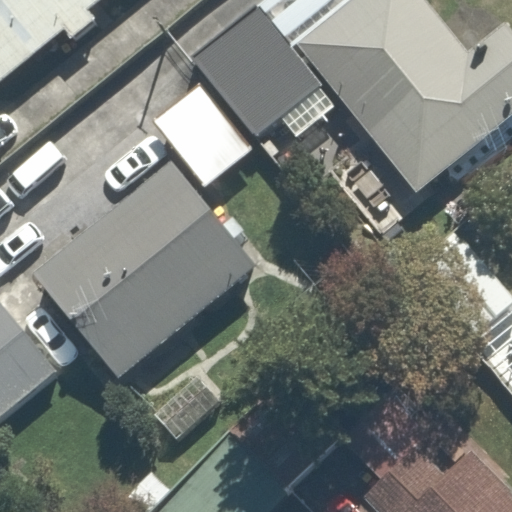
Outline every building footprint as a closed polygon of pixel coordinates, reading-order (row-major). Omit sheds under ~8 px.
[(80,0),(0,0),(0,61),(49,24),(60,40),(92,15),(80,0)] [(420,0),(342,0),(293,40),(261,0),(199,0),(162,30),(196,73),(145,113),(203,186),(253,146),(245,136),(273,114),(290,136),(335,101),(410,195),(511,113),(511,35),(504,25),(465,56),(420,0)] [(167,163),(29,272),(111,376),(249,268),(167,163)] [(511,300),(509,297),(468,334),(511,384),(511,300)] [(0,312),(0,413),(48,377),(0,312)] [(369,472),(346,496),(362,511),(511,511),(511,485),(401,378),(339,443),(369,472)]
